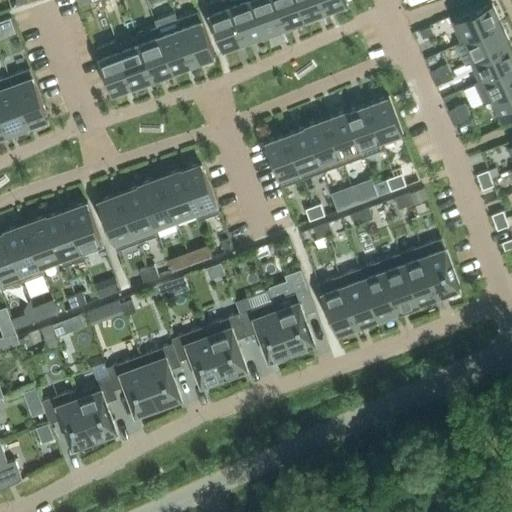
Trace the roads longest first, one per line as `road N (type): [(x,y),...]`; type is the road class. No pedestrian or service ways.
road 1 (residential): [(507,300),(201,415),(12,511)]
road 2 (unclassified): [(153,511),(511,347)]
road 3 (residential): [(406,51),(507,300)]
road 4 (residential): [(406,51),(228,125)]
road 5 (residential): [(213,85),(387,9)]
road 6 (residential): [(228,125),(104,166)]
road 7 (residential): [(90,125),(213,85)]
